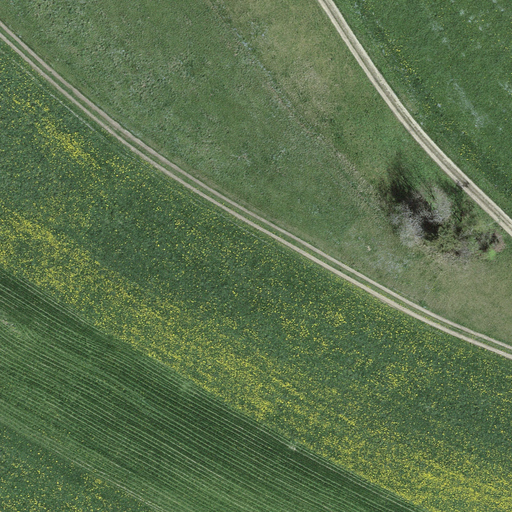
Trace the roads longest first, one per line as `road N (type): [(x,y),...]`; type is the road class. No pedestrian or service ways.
road 1 (track): [(0,21),(104,125),(209,197),(511,350)]
road 2 (track): [(511,227),(391,97),(325,0)]
